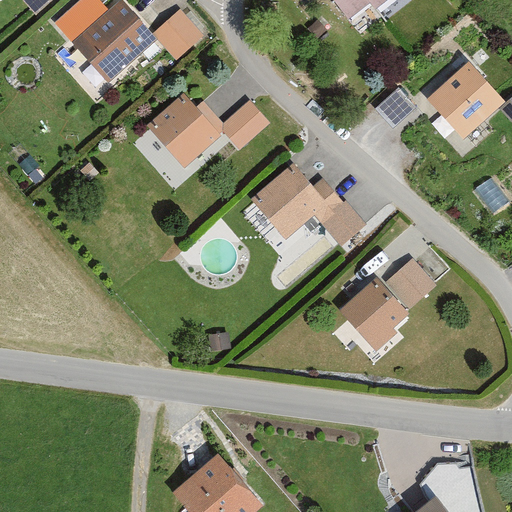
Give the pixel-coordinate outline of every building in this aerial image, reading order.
[(26,0),(36,10),(46,0),(26,0)] [(82,0),(59,21),(109,77),(150,41),(112,0),(82,0)] [(320,0),(339,26),(375,0),(320,0)] [(177,56),(206,31),(181,3),(152,29),(177,56)] [(425,100),(464,140),(509,96),(470,56),(425,100)] [(394,117),(411,102),(397,87),(380,102),(394,117)] [(511,113),(511,94),(503,105),(511,113)] [(148,134),(179,167),(218,132),(187,99),(148,134)] [(257,122),(242,105),(217,126),(232,144),(257,122)] [(291,163),(248,200),(278,235),(309,209),(338,243),(359,225),(322,181),(313,189),(291,163)] [(419,304),(434,290),(410,266),(395,280),(419,304)] [(342,312),(376,347),(408,316),(373,281),(342,312)] [(179,493),(194,511),(251,511),(260,505),(221,459),(179,493)] [(425,511),(448,511),(439,500),(425,511)]
